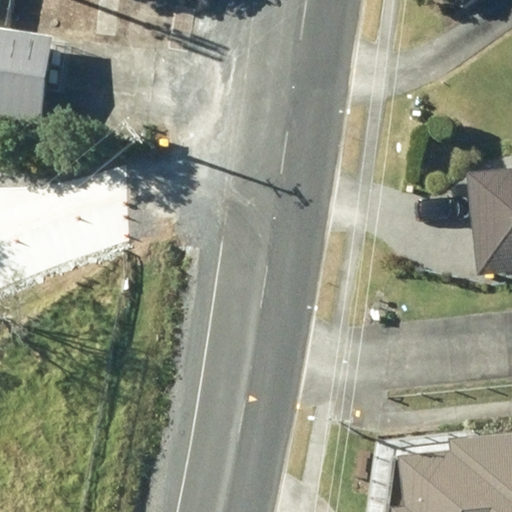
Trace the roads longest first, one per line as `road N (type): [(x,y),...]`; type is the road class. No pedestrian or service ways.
road 1 (secondary): [(281,233),(232,511)]
road 2 (residential): [(281,233),(41,209)]
road 3 (secondary): [(307,0),(281,233)]
